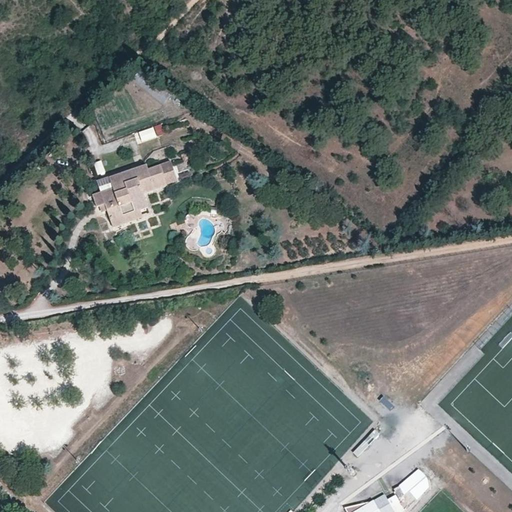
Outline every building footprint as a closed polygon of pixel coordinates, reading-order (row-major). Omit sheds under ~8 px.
[(158,138),(166,135),(162,124),(154,127),(158,138)] [(142,143),(157,138),(154,128),(139,133),(142,143)] [(189,152),(181,155),(184,163),(192,160),(189,152)] [(93,161),(97,173),(105,171),(101,159),(93,161)] [(136,211),(148,206),(144,193),(167,185),(161,165),(149,170),(147,165),(102,181),(98,182),(101,192),(93,195),(97,207),(100,206),(105,204),(108,210),(111,220),(123,216),(124,218),(128,217),(136,214),(136,211)] [(136,211),(136,214),(128,217),(124,218),(123,216),(111,220),(114,227),(132,221),(151,214),(148,206),(136,211)] [(417,497),(433,482),(417,466),(393,488),(400,496),(408,489),(417,497)] [(388,497),(394,505),(401,500),(395,492),(388,497)] [(392,511),(383,494),(371,501),(342,508),(344,511),(392,511)]
